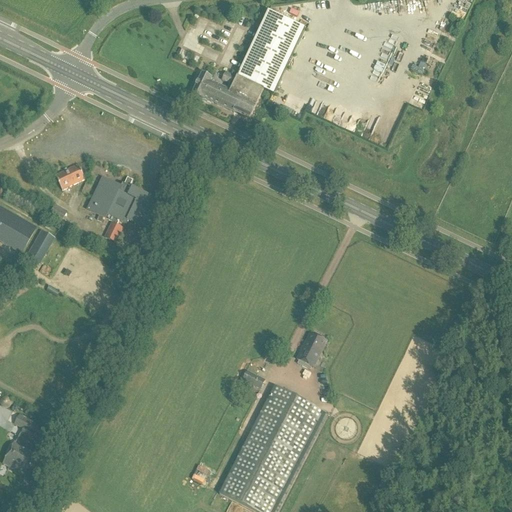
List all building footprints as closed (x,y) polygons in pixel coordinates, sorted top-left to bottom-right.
[(224,88),(216,105),(217,105),(234,113),(234,112),(250,119),(263,91),(273,95),(275,96),(306,31),(296,27),(269,14),(238,79),(226,73),(222,80),(230,84),(227,90),(224,88)] [(202,75),(193,94),(203,99),(203,98),(216,104),(216,105),(224,88),(211,82),(212,79),(202,75)] [(56,176),(63,191),(85,180),(78,165),(56,176)] [(16,189),(21,186),(16,176),(10,179),(16,189)] [(104,225),(107,219),(115,223),(117,220),(126,224),(128,220),(159,235),(168,215),(155,209),(159,201),(123,184),(121,188),(103,179),(88,211),(99,216),(97,221),(104,225)] [(61,224),(67,212),(55,205),(48,216),(61,224)] [(0,242),(21,255),(37,228),(0,207),(0,242)] [(112,224),(104,238),(116,244),(124,230),(112,224)] [(55,239),(41,232),(25,258),(40,266),(55,239)] [(131,287),(126,296),(135,301),(140,292),(131,287)] [(313,335),(306,349),(304,348),(297,361),(299,362),(298,364),(306,368),(308,366),(313,369),(320,356),(318,355),(325,341),(313,335)] [(261,391),(266,381),(247,371),(242,381),(261,391)] [(219,495),(253,511),(279,511),(329,415),(275,387),(219,495)] [(20,416),(15,425),(24,431),(21,436),(28,440),(26,445),(28,446),(29,446),(31,440),(39,426),(20,416)] [(66,427),(56,422),(53,428),(63,433),(66,427)] [(11,465),(10,468),(24,476),(36,454),(35,453),(40,445),(39,445),(47,431),(39,426),(31,440),(29,446),(28,446),(27,449),(28,450),(22,459),(21,458),(23,455),(21,454),(17,461),(15,459),(11,465)] [(6,460),(3,464),(10,468),(11,465),(15,459),(17,461),(21,454),(23,455),(21,458),(22,459),(28,450),(27,449),(15,443),(9,454),(7,454),(5,458),(6,460)]
